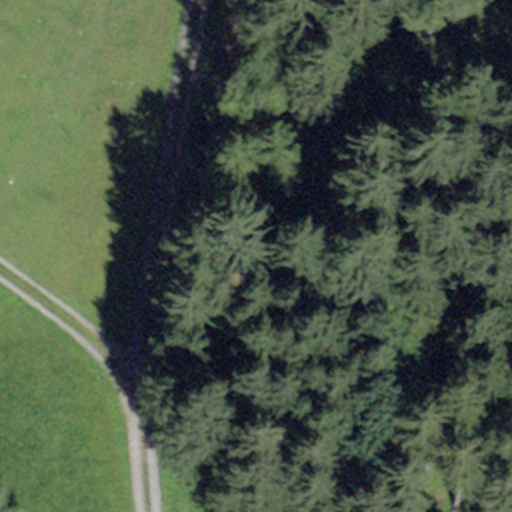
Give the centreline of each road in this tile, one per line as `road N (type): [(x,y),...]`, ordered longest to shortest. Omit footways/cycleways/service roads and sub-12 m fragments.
road 1 (track): [(149,511),(139,376),(200,0)]
road 2 (track): [(0,278),(139,376)]
